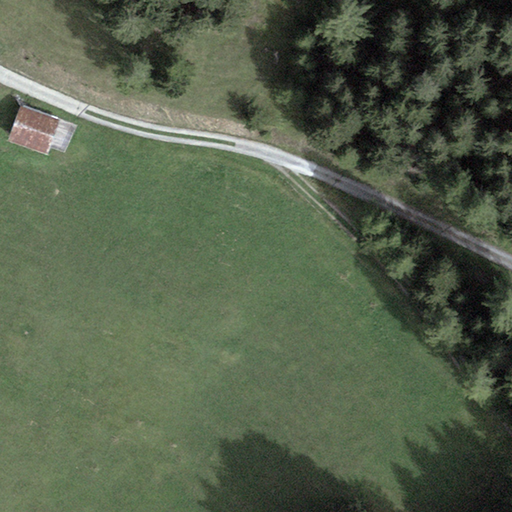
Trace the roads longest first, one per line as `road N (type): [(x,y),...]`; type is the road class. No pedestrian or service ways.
road 1 (track): [(511,262),(316,169),(236,143),(98,116),(0,73)]
road 2 (track): [(271,156),(419,302),(511,439)]
